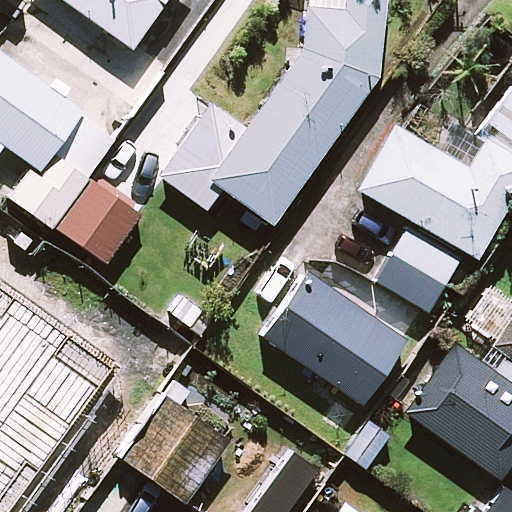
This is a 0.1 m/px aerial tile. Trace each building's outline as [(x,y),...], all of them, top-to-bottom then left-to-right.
[(62,0),(81,13),(61,42),(107,74),(158,0),(62,0)] [(241,127),(207,103),(156,175),(203,208),(218,188),(266,222),(378,66),(381,0),(298,0),(296,50),(241,127)] [(143,212),(85,170),(128,110),(96,87),(79,111),(0,53),(0,142),(30,165),(7,197),(38,219),(103,266),(143,212)] [(408,220),(372,280),(422,310),(458,250),(473,259),(511,193),(511,85),(510,84),(471,136),(455,163),(390,124),(353,187),(408,220)] [(352,310),(301,275),(260,335),(356,401),(404,331),(359,300),(352,310)] [(511,311),(476,361),(448,340),(398,409),(494,478),(511,453),(511,311)] [(228,441),(98,350),(54,412),(184,503),(228,441)] [(0,511),(9,511),(24,390),(0,386),(0,511)] [(511,511),(511,501),(497,489),(478,511),(511,511)] [(328,511),(349,511),(341,506),(336,502),(328,511)]
